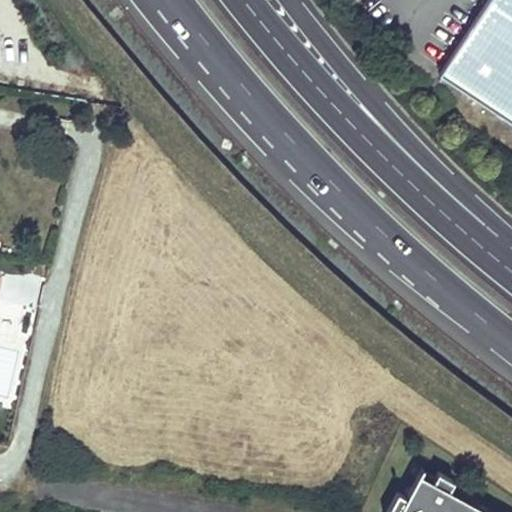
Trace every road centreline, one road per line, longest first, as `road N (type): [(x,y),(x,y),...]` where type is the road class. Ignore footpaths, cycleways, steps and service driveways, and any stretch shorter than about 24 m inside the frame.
road 1 (trunk): [(165,0),(273,129),(398,251),(511,342)]
road 2 (trunk): [(481,245),(403,178),(244,0)]
road 3 (trunk): [(481,245),(484,214),(402,135),(288,0)]
